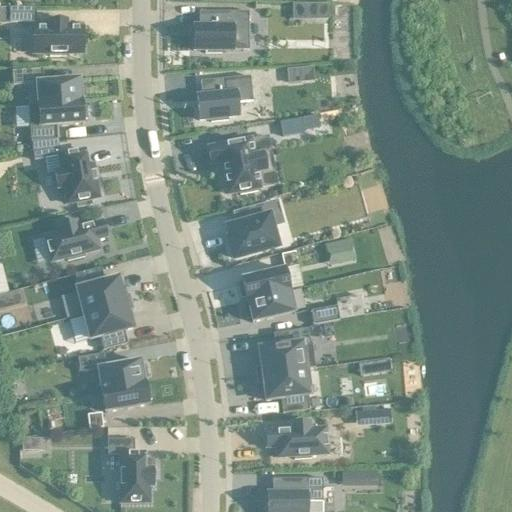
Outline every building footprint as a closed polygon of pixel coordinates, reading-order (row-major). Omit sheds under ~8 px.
[(316,5),(316,20),(328,20),(328,5),(316,5)] [(9,9),(9,23),(36,23),(36,9),(9,9)] [(199,36),(194,36),(194,52),(205,52),(205,54),(222,54),(222,51),(249,51),(249,13),(199,13),(199,27),(199,36)] [(66,22),(50,22),(50,29),(33,29),(33,55),(49,55),(49,57),(67,58),(67,55),(83,55),(83,29),(67,29),(66,22)] [(300,69),(287,70),(289,84),(301,83),(300,69)] [(42,70),(12,72),(13,86),(27,85),(28,106),(38,105),(81,102),(80,98),(85,98),(84,85),(79,86),(79,80),(43,83),(42,70)] [(202,96),(197,97),(197,100),(198,107),(199,121),(211,120),(211,123),(228,121),(228,119),(239,117),(237,104),(253,102),(250,77),(200,83),(202,96)] [(38,105),(28,106),(31,143),(57,141),(56,127),(61,127),(67,126),(83,125),(83,120),(87,119),(86,107),(82,107),(81,102),(38,105)] [(250,140),(207,149),(210,165),(221,163),(228,195),(239,193),(239,196),(258,192),(257,189),(259,189),(256,173),(265,171),(262,155),(253,157),(250,140)] [(58,142),(32,145),(34,161),(59,157),(62,172),(55,173),(58,190),(65,188),(67,205),(76,203),(77,209),(91,206),(90,201),(99,199),(96,180),(90,181),(84,151),(60,155),(58,142)] [(229,240),(234,259),(277,248),(265,205),(234,214),(237,226),(228,229),(231,240),(229,240)] [(69,261),(85,257),(84,255),(100,251),(98,240),(107,238),(104,223),(78,229),(76,223),(60,227),(61,233),(46,238),(52,263),(68,259),(69,261)] [(295,253),(282,256),(284,269),(298,266),(295,253)] [(2,266),(0,266),(0,295),(9,293),(2,266)] [(84,316),(127,304),(124,295),(123,296),(118,279),(104,283),(100,269),(75,276),(78,290),(77,290),(78,294),(62,298),(68,319),(83,315),(84,316)] [(247,302),(289,292),(284,270),(242,280),(243,285),(239,286),(242,298),(246,297),(247,302)] [(294,314),(289,292),(247,302),(247,303),(248,303),(248,306),(244,307),(247,319),(251,318),(252,323),(294,314)] [(129,312),(127,304),(84,316),(91,341),(100,338),(103,351),(128,345),(124,332),(132,330),(127,313),(129,313),(129,312)] [(337,307),(311,312),(313,326),(339,321),(337,307)] [(275,348),(259,350),(262,367),(260,367),(260,368),(261,376),(305,370),(305,371),(315,369),(312,343),(310,343),(308,330),(273,335),(275,348)] [(102,392),(144,384),(144,383),(143,380),(147,379),(145,367),(141,367),(140,362),(106,368),(104,355),(78,359),(80,373),(97,370),(101,392),(102,392)] [(305,370),(261,376),(263,385),(264,385),(266,402),(281,400),(283,415),(309,411),(307,397),(309,396),(305,370)] [(145,388),(144,384),(101,392),(105,412),(105,414),(114,412),(148,406),(148,401),(152,400),(149,388),(145,388)] [(90,430),(104,428),(101,413),(87,415),(90,430)] [(292,432),(266,433),(267,449),(277,448),(278,459),(294,458),(294,460),(311,459),(311,457),(327,456),(326,429),(309,430),(309,424),(292,425),(292,432)] [(134,440),(107,441),(108,456),(117,456),(117,504),(149,504),(149,488),(153,488),(153,470),(145,471),(144,454),(134,454),(134,440)] [(342,473),(342,477),(342,483),(342,487),(353,487),(353,473),(342,473)] [(269,494),(268,494),(268,497),(268,504),(267,511),(322,511),(322,480),(272,480),(273,494),(269,494)]
